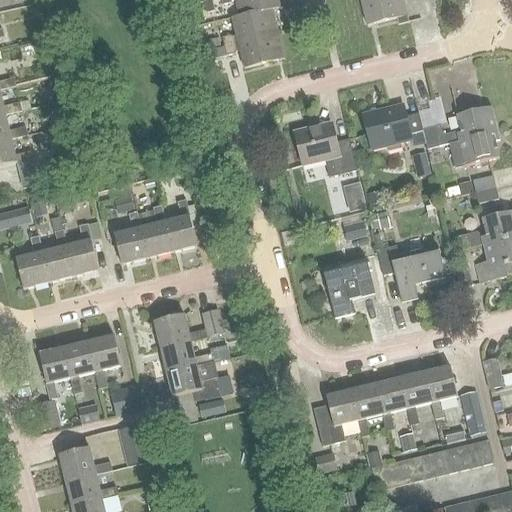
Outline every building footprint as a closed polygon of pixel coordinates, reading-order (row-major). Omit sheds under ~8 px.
[(239,21),(272,13),(272,12),(278,10),(276,0),(220,0),(222,9),(232,7),(231,5),(235,4),(239,21)] [(374,0),(360,3),(366,28),(406,19),(401,2),(406,1),(407,2),(415,0),(374,0)] [(225,51),(278,38),(272,13),(239,21),(232,23),(236,40),(232,41),(232,40),(223,42),(225,51)] [(278,38),(225,51),(227,60),(235,58),(235,56),(240,55),(244,71),(284,62),(278,38)] [(0,93),(15,89),(13,81),(0,84),(0,93)] [(0,118),(5,117),(21,114),(19,105),(3,109),(0,96),(0,118)] [(370,116),(369,119),(365,120),(372,152),(387,149),(388,153),(402,149),(401,145),(409,143),(408,138),(421,135),(418,118),(405,122),(402,111),(381,116),(379,114),(375,113),(372,114),(370,116)] [(427,152),(438,149),(449,147),(457,145),(496,135),(490,111),(457,118),(461,135),(457,136),(456,134),(442,137),(440,128),(422,132),(427,152)] [(0,143),(11,141),(27,137),(25,129),(9,133),(5,117),(0,118),(0,143)] [(349,142),(336,145),(332,126),(294,135),(302,168),(325,162),(329,180),(357,173),(349,142)] [(29,137),(38,134),(36,127),(27,130),(29,137)] [(449,147),(455,173),(496,162),(493,146),(498,145),(496,135),(457,145),(449,147)] [(11,141),(0,143),(0,169),(16,165),(17,167),(33,163),(31,154),(15,158),(11,141)] [(51,156),(52,169),(69,168),(68,154),(51,156)] [(476,195),(496,190),(493,178),(473,183),(476,195)] [(356,179),(348,181),(350,192),(358,190),(356,179)] [(471,183),(458,186),(461,197),(474,194),(471,183)] [(499,201),(496,190),(476,195),(479,205),(499,201)] [(183,221),(166,225),(174,256),(197,250),(192,231),(204,228),(199,206),(189,209),(187,203),(179,205),(183,221)] [(0,231),(30,224),(26,209),(0,215),(0,231)] [(174,256),(166,225),(162,209),(154,211),(158,227),(142,231),(149,262),(174,256)] [(390,229),(387,213),(369,217),(372,230),(380,229),(381,231),(390,229)] [(453,253),(481,246),(482,249),(511,241),(511,213),(482,221),(486,238),(480,240),(478,233),(450,240),(453,253)] [(149,262),(142,231),(138,215),(129,217),(133,233),(115,237),(122,268),(149,262)] [(344,228),(347,242),(367,237),(363,223),(344,228)] [(89,227),(92,241),(101,239),(98,225),(89,227)] [(67,249),(75,280),(98,274),(91,244),(92,243),(88,227),(80,229),(84,245),(67,249)] [(75,280),(67,249),(64,233),(63,234),(63,233),(55,235),(59,251),(43,255),(50,286),(75,280)] [(39,239),(30,241),(34,258),(16,262),(23,293),(50,286),(43,255),(39,239)] [(511,241),(482,249),(486,265),(475,268),(480,286),(511,277),(511,241)] [(440,261),(437,248),(399,257),(397,248),(377,253),(383,278),(395,275),(401,305),(418,301),(414,287),(445,280),(444,277),(440,261)] [(452,258),(440,261),(444,277),(456,274),(452,258)] [(366,260),(323,271),(336,321),(355,316),(352,303),(375,297),(366,260)] [(462,289),(472,287),(468,267),(457,270),(462,289)] [(191,344),(192,345),(208,342),(207,339),(224,335),(219,312),(202,316),(206,333),(189,337),(185,318),(155,325),(161,350),(191,344)] [(246,354),(261,350),(258,337),(243,340),(246,354)] [(97,375),(96,376),(100,392),(108,390),(105,374),(122,370),(115,339),(90,345),(97,375)] [(191,344),(161,350),(166,375),(198,368),(198,370),(214,366),(212,357),(195,361),(192,345),(191,344)] [(90,345),(66,351),(73,381),(72,381),(76,397),(84,395),(80,379),(96,376),(97,375),(90,345)] [(228,350),(212,353),(214,364),(230,361),(228,350)] [(73,381),(66,351),(41,357),(49,390),(47,390),(50,404),(59,402),(55,385),(72,381),(73,381)] [(497,360),(482,363),(489,391),(504,388),(497,360)] [(198,368),(166,375),(172,400),(192,395),(194,404),(207,401),(221,398),(217,379),(214,366),(198,370),(198,368)] [(434,405),(432,406),(436,422),(445,419),(441,404),(459,399),(452,368),(426,375),(434,405)] [(416,410),(432,406),(434,405),(426,375),(402,381),(409,411),(407,412),(411,427),(420,425),(416,410)] [(391,416),(407,412),(409,411),(402,381),(377,387),(384,417),(383,418),(387,434),(395,431),(391,416)] [(110,393),(116,418),(144,411),(138,386),(110,393)] [(367,422),(383,418),(384,417),(377,387),(353,393),(360,424),(358,424),(362,440),(371,437),(367,422)] [(342,428),(358,424),(360,424),(353,393),(327,400),(329,408),(314,412),(324,449),(346,444),(342,428)] [(477,393),(460,397),(469,439),(487,435),(477,393)] [(225,414),(222,402),(200,407),(203,420),(225,414)] [(495,416),(503,414),(501,402),(492,405),(495,416)] [(62,428),(56,403),(37,407),(42,433),(62,428)] [(78,410),(82,426),(100,422),(96,406),(78,410)] [(118,431),(127,467),(151,461),(142,425),(118,431)] [(465,443),(462,432),(444,436),(447,447),(465,443)] [(400,438),(403,454),(415,452),(412,435),(400,438)] [(511,454),(511,439),(501,442),(504,456),(511,454)] [(478,445),(483,468),(495,465),(490,442),(478,445)] [(466,448),(472,471),(483,468),(478,445),(466,448)] [(454,450),(460,474),(472,471),(466,448),(454,450)] [(443,453),(448,477),(460,474),(454,450),(443,453)] [(60,459),(66,484),(97,476),(97,478),(113,474),(111,465),(95,470),(90,451),(60,459)] [(366,456),(369,470),(382,467),(379,453),(366,456)] [(431,456),(437,480),(448,477),(443,453),(431,456)] [(318,478),(337,473),(332,456),(313,460),(318,478)] [(419,459),(425,482),(437,480),(431,456),(419,459)] [(408,462),(413,485),(425,482),(419,459),(408,462)] [(396,465),(401,488),(413,485),(408,462),(396,465)] [(384,468),(390,491),(401,488),(396,465),(384,468)] [(390,491),(384,468),(372,471),(378,494),(390,491)] [(66,484),(73,508),(102,501),(103,502),(119,498),(117,490),(101,494),(97,478),(97,476),(66,484)] [(511,511),(511,493),(502,496),(505,511),(511,511)] [(491,499),(493,511),(505,511),(502,496),(491,499)] [(148,511),(166,511),(170,511),(167,498),(147,503),(148,511)] [(479,502),(481,511),(493,511),(491,499),(479,502)] [(73,508),(73,511),(105,511),(103,502),(102,501),(73,508)] [(467,504),(469,511),(481,511),(479,502),(467,504)]
